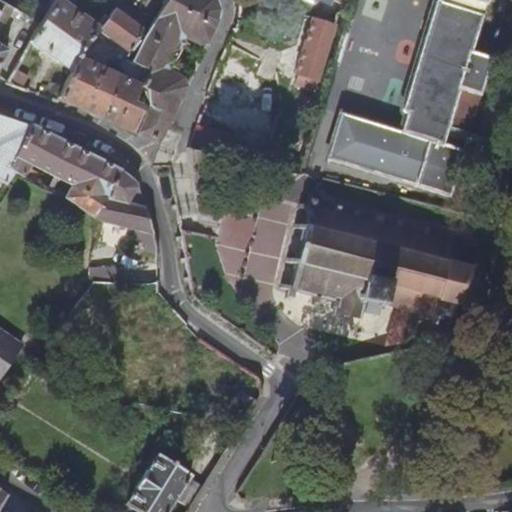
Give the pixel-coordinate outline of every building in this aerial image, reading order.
[(0,0),(44,22),(60,0),(0,0)] [(133,51),(149,30),(118,7),(113,14),(107,23),(104,28),(65,0),(60,0),(44,22),(34,39),(35,40),(75,70),(83,59),(102,30),(121,43),(133,51)] [(168,0),(149,30),(135,61),(150,69),(144,85),(150,87),(154,103),(142,131),(163,140),(190,79),(170,70),(167,61),(178,37),(188,34),(206,43),(222,11),(222,5),(220,0),(168,0)] [(432,0),(406,90),(400,110),(405,112),(399,131),(337,113),(323,160),(447,196),(490,58),(470,52),(486,0),(432,0)] [(0,72),(16,43),(7,37),(3,44),(0,42),(0,20),(4,12),(0,10),(0,72)] [(107,23),(113,14),(108,10),(102,19),(107,23)] [(311,18),(293,73),(317,81),(337,20),(328,16),(325,22),(311,18)] [(124,65),(128,58),(133,51),(121,43),(112,57),(124,65)] [(9,81),(23,86),(33,61),(19,56),(9,81)] [(150,69),(135,61),(128,58),(124,65),(123,66),(128,69),(125,76),(144,85),(150,69)] [(138,96),(144,85),(125,76),(83,59),(75,70),(63,97),(136,129),(147,106),(144,105),(136,101),(138,96)] [(317,81),(293,73),(290,84),(314,92),(317,81)] [(213,76),(205,96),(231,108),(239,89),(213,76)] [(146,100),(138,96),(136,101),(144,105),(146,100)] [(11,166),(33,126),(0,114),(0,139),(2,140),(0,144),(0,177),(6,181),(14,169),(11,166)] [(290,148),(302,152),(311,123),(299,119),(290,148)] [(66,196),(99,215),(125,171),(33,126),(11,166),(14,169),(36,180),(50,188),(61,177),(72,184),(66,196)] [(194,126),(187,149),(218,156),(223,133),(194,126)] [(99,215),(160,234),(148,206),(130,200),(140,185),(127,171),(125,171),(99,215)] [(397,312),(392,330),(395,345),(419,341),(425,313),(436,316),(435,321),(440,323),(442,318),(448,320),(448,323),(451,324),(452,320),(454,321),(456,318),(453,317),(456,305),(463,306),(464,312),(468,311),(467,305),(478,300),(481,304),(485,301),(481,296),(483,283),(489,282),(488,278),(483,279),(475,267),(479,263),(476,260),(471,264),(463,262),(467,249),(470,249),(471,245),(467,243),(468,240),(463,239),(463,242),(451,240),(452,236),(447,235),(446,239),(425,233),(425,230),(418,229),(417,231),(395,226),(397,218),(392,216),(390,225),(376,221),(378,213),(371,211),(368,219),(352,214),(353,207),(348,205),(347,213),(333,210),(335,202),(330,200),(327,210),(309,204),(312,195),(307,193),(304,203),(298,201),(297,206),(305,207),(302,222),(294,221),(292,226),(301,228),(294,256),(285,255),(285,260),(292,262),(287,283),(279,281),(278,286),(286,287),(283,298),(290,300),(293,291),(312,296),(311,306),(316,308),(318,299),(333,302),(331,311),(334,312),(334,316),(356,321),(358,315),(377,319),(381,308),(397,312)] [(182,391),(200,354),(141,315),(106,357),(125,375),(110,394),(126,407),(149,373),(182,391)] [(26,346),(0,328),(0,383),(1,384),(26,346)] [(395,345),(392,330),(324,343),(326,363),(396,349),(395,345)] [(480,375),(498,368),(491,354),(475,361),(480,375)] [(106,357),(90,376),(93,380),(110,394),(125,375),(106,357)] [(110,394),(93,380),(85,390),(119,417),(126,407),(110,394)] [(176,506),(195,475),(161,454),(130,506),(139,511),(179,511),(181,510),(176,506)] [(0,509),(8,497),(0,490),(0,509)]
